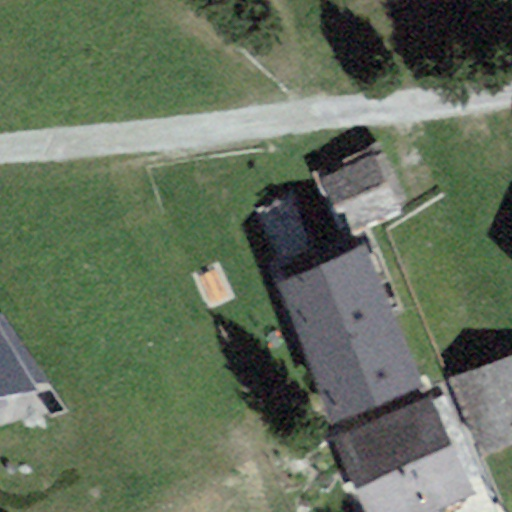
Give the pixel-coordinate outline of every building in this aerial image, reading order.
[(384,157),(327,180),(346,227),(403,204),(384,157)] [(292,198),(261,211),(281,259),(312,246),(292,198)] [(362,247),(279,282),(307,349),(390,315),(362,247)] [(418,382),(390,315),(307,349),(335,416),(418,382)] [(0,396),(34,391),(0,331),(0,396)] [(511,362),(463,384),(489,444),(511,433),(511,362)] [(427,405),(344,442),(375,511),(418,511),(466,490),(427,405)]
